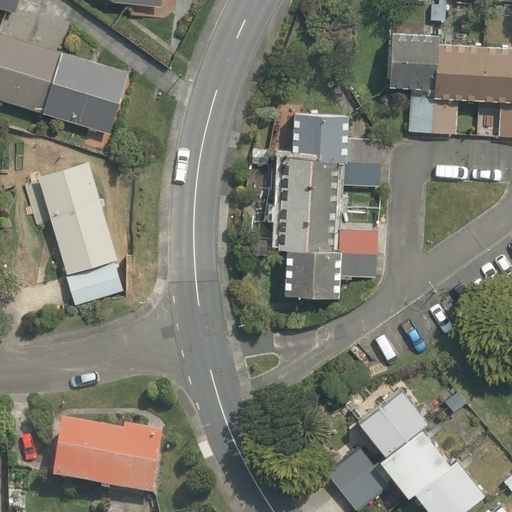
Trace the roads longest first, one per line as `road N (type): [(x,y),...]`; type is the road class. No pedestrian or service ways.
road 1 (residential): [(200,335),(196,185),(212,105),(255,0)]
road 2 (residential): [(409,280),(328,335),(214,386)]
road 3 (residential): [(409,280),(414,163),(423,156),(511,158)]
road 4 (residential): [(0,367),(200,335)]
road 5 (residential): [(277,511),(214,386)]
road 6 (residential): [(511,213),(409,280)]
